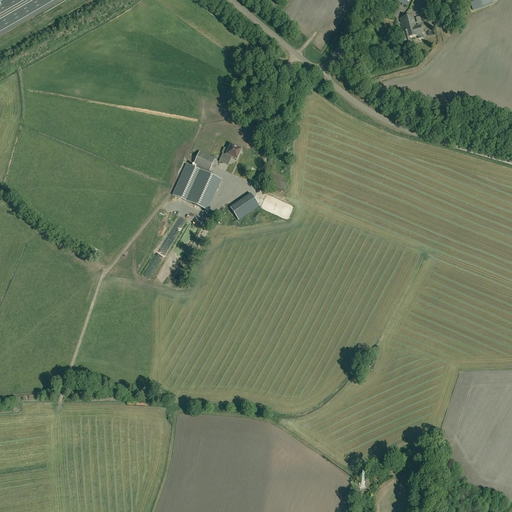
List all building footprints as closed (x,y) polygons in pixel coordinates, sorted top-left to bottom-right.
[(491,2),(490,0),(470,0),(472,9),(491,2)] [(413,15),(403,18),(408,38),(418,36),(419,38),(420,39),(422,38),(423,37),(422,35),(422,34),(422,33),(423,33),(423,32),(423,31),(422,30),(421,31),(420,25),(416,26),(413,15)] [(403,18),(400,18),(403,30),(401,31),(401,33),(404,47),(409,46),(408,44),(411,44),(410,38),(408,38),(403,18)] [(241,149),(231,145),(226,155),(237,160),(241,149)] [(215,159),(200,152),(194,165),(197,166),(200,168),(209,172),(215,159)] [(196,169),(186,164),(172,195),(189,203),(203,172),(199,170),(200,168),(197,166),(196,169)] [(289,179),(266,169),(261,180),(284,190),(289,179)] [(220,180),(203,172),(189,203),(206,210),(220,180)] [(255,200),(251,194),(230,208),(234,213),(239,221),(260,207),(255,200)] [(268,197),(264,206),(283,213),(286,204),(268,197)]
